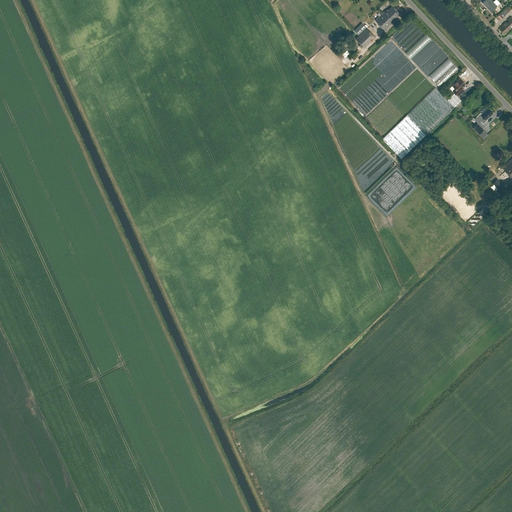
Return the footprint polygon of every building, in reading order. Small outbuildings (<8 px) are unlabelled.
[(492,0),(484,0),(483,2),(491,11),(497,5),(492,0)] [(385,30),(399,17),(397,15),(399,13),(393,6),(389,10),(388,9),(385,12),(385,11),(376,20),(385,30)] [(509,20),(500,28),(501,29),(504,33),(505,32),(506,33),(511,26),(511,16),(508,19),(509,20)] [(358,35),(366,27),(364,24),(356,32),(358,35)] [(365,47),(376,37),(367,28),(356,38),(365,47)] [(432,80),(451,62),(446,56),(427,74),(432,80)] [(458,95),(463,90),(465,89),(463,86),(466,83),(461,78),(453,85),(456,88),(453,90),(458,95)] [(383,139),(401,159),(462,100),(455,93),(448,100),(436,87),(383,139)] [(493,112),(489,108),(482,114),(481,112),(477,116),(484,123),(488,120),(486,118),(493,112)] [(484,129),(478,123),(473,127),(479,133),(484,129)] [(511,157),(503,167),(511,176),(511,157)]
